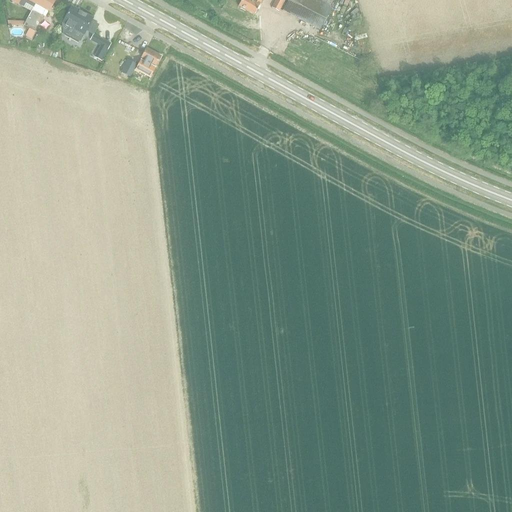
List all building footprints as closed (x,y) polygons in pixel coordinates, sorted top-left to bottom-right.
[(37,0),(33,8),(32,10),(42,15),(45,10),(49,12),(55,0),(37,0)] [(241,0),(238,6),(254,15),(260,4),(259,3),(261,0),(241,0)] [(275,0),(271,8),(278,11),(284,0),(275,0)] [(315,0),(289,0),(283,11),(319,29),(331,8),(315,0)] [(71,8),(62,24),(62,32),(80,41),(86,31),(91,21),(92,19),(71,8)] [(26,21),(24,25),(34,31),(42,16),(42,15),(32,10),(26,21)] [(93,35),(91,40),(100,45),(103,46),(106,41),(93,35)] [(141,60),(136,70),(150,77),(155,68),(154,67),(155,66),(156,66),(161,56),(146,48),(141,58),(142,59),(141,61),(141,60)] [(136,65),(128,60),(121,72),(130,77),(136,65)] [(506,79),(497,81),(498,90),(508,89),(506,79)]
